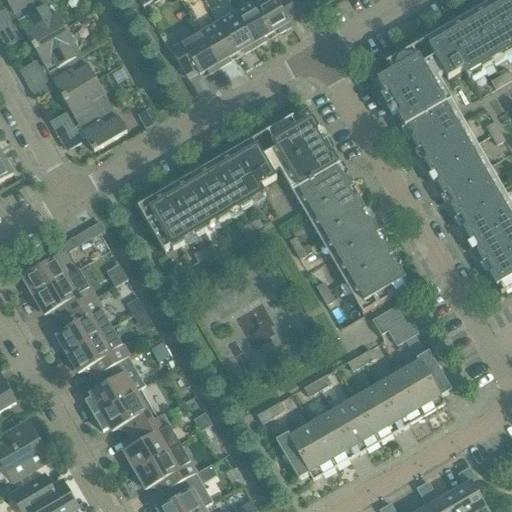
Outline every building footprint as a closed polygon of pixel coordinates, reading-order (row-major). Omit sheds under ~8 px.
[(46,0),(2,0),(3,1),(17,24),(50,5),(46,0)] [(136,0),(141,8),(155,0),(136,0)] [(273,0),(258,0),(251,4),(269,35),(276,32),(279,36),(290,29),(284,19),(295,13),(286,0),(285,0),(276,5),(273,0)] [(511,55),(511,0),(497,0),(487,6),(424,43),(434,60),(422,67),(412,50),(385,66),(386,67),(387,66),(392,73),(376,83),(402,128),(416,151),(416,152),(442,197),(455,219),(469,243),(482,265),(500,296),(511,288),(511,221),(496,195),(471,150),(457,127),(456,124),(444,105),(426,75),(438,68),(442,74),(446,82),(447,82),(462,73),(467,81),(491,67),(511,55)] [(304,2),(300,5),(303,12),(308,9),(304,2)] [(251,4),(234,15),(254,50),(265,44),(263,39),(269,35),(251,4)] [(50,5),(17,24),(30,47),(31,50),(65,30),(50,5)] [(234,15),(216,25),(234,56),(241,52),(243,57),(254,50),(234,15)] [(10,21),(2,26),(8,36),(16,31),(10,21)] [(216,25),(198,35),(219,71),(230,64),(227,60),(234,56),(216,25)] [(65,30),(31,50),(33,53),(33,52),(47,75),(80,56),(65,30)] [(198,35),(169,52),(186,81),(197,75),(198,77),(205,73),(208,77),(219,71),(198,35)] [(80,56),(47,75),(60,99),(62,102),(95,82),(80,56)] [(32,77),(38,88),(46,83),(40,73),(32,77)] [(511,80),(508,73),(498,79),(503,87),(511,81),(511,80)] [(29,93),(38,88),(32,77),(23,82),(29,93)] [(498,79),(490,84),(494,92),(503,87),(498,79)] [(95,82),(62,102),(63,105),(64,104),(77,127),(110,108),(95,82)] [(110,108),(77,127),(91,151),(90,151),(92,155),(96,153),(95,152),(125,135),(110,108)] [(361,316),(408,289),(378,237),(311,121),(296,129),(295,130),(290,122),(292,121),(291,120),(264,136),(274,153),(262,159),(252,143),(136,210),(164,258),(264,199),(259,191),(275,182),(266,167),(278,161),(361,303),(355,306),(361,316)] [(70,124),(62,129),(68,140),(76,135),(70,124)] [(493,125),(485,129),(490,139),(498,134),(493,125)] [(62,129),(53,134),(59,145),(68,140),(62,129)] [(498,134),(490,139),(495,147),(503,143),(498,134)] [(0,159),(0,182),(12,176),(1,159),(0,159)] [(250,224),(254,232),(261,228),(256,220),(250,224)] [(243,239),(254,232),(250,224),(238,231),(243,239)] [(296,239),(288,244),(294,254),(302,250),(296,239)] [(25,277),(21,279),(23,284),(32,299),(78,273),(68,256),(76,251),(71,241),(36,262),(40,269),(25,277)] [(210,247),(202,251),(207,259),(215,255),(210,247)] [(307,248),(302,250),(306,258),(311,255),(307,248)] [(302,250),(294,254),(298,262),(306,258),(302,250)] [(202,251),(192,257),(197,265),(207,259),(202,251)] [(78,273),(32,299),(41,314),(44,319),(48,316),(58,310),(64,320),(95,302),(78,273)] [(322,285),(314,290),(320,300),(328,295),(322,285)] [(184,286),(176,291),(179,296),(188,291),(184,286)] [(328,295),(320,300),(325,308),(333,303),(328,295)] [(59,335),(55,337),(57,342),(66,357),(111,331),(95,302),(64,320),(69,329),(59,335)] [(417,336),(400,306),(371,323),(380,338),(386,333),(396,349),(417,336)] [(111,331),(66,357),(75,372),(77,377),(82,374),(92,368),(97,378),(128,360),(111,331)] [(369,352),(360,357),(366,366),(375,361),(369,352)] [(400,373),(426,417),(444,406),(440,399),(450,393),(427,354),(414,361),(416,364),(400,373)] [(360,357),(346,365),(352,374),(366,366),(360,357)] [(91,400),(84,404),(93,419),(140,392),(145,389),(128,360),(97,378),(103,387),(93,393),(88,395),(91,400)] [(175,372),(174,373),(184,390),(185,389),(189,388),(178,370),(175,372)] [(425,417),(426,417),(400,373),(378,387),(403,430),(425,417)] [(325,377),(316,383),(322,392),(331,386),(325,377)] [(2,385),(0,381),(0,415),(15,407),(2,385)] [(316,383),(302,391),(307,400),(322,392),(316,383)] [(380,443),(403,430),(378,387),(355,400),(380,443)] [(140,392),(93,419),(102,434),(108,430),(111,435),(115,432),(126,426),(131,436),(157,421),(140,392)] [(359,456),(380,443),(355,400),(334,412),(359,456)] [(256,418),(261,427),(284,414),(278,405),(256,418)] [(337,468),(359,456),(334,412),(326,417),(312,425),(337,468)] [(126,451),(122,453),(124,458),(133,473),(179,447),(162,418),(157,421),(131,436),(136,445),(126,451)] [(312,483),(337,468),(312,425),(289,439),(287,435),(274,443),(297,482),(307,476),(312,483)] [(24,440),(18,430),(0,440),(0,465),(1,465),(12,485),(49,463),(32,435),(24,440)] [(179,447),(133,473),(142,488),(145,492),(149,490),(159,484),(165,494),(195,476),(196,476),(179,447)] [(461,489),(450,495),(459,511),(486,511),(470,484),(474,481),(472,477),(468,471),(458,477),(462,485),(461,489)] [(160,509),(156,511),(155,511),(199,511),(202,510),(212,505),(195,476),(165,494),(170,503),(160,509)] [(50,491),(43,478),(11,497),(19,511),(74,511),(76,511),(75,511),(76,511),(77,511),(61,484),(50,491)] [(427,485),(416,491),(420,499),(431,493),(427,485)] [(424,510),(421,511),(435,511),(430,503),(435,500),(431,493),(420,499),(425,507),(424,510)] [(435,500),(430,503),(435,511),(459,511),(450,495),(439,502),(435,500)]
